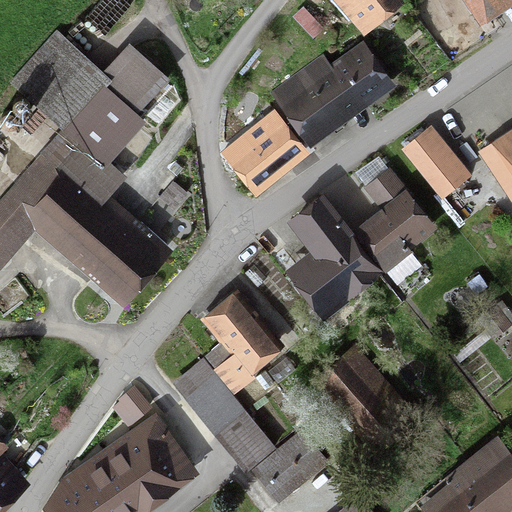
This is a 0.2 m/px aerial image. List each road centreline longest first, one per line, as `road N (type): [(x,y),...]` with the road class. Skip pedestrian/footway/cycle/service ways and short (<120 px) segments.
road 1 (residential): [(22,511),(231,216)]
road 2 (residential): [(231,216),(511,46)]
road 3 (residential): [(272,0),(199,103)]
